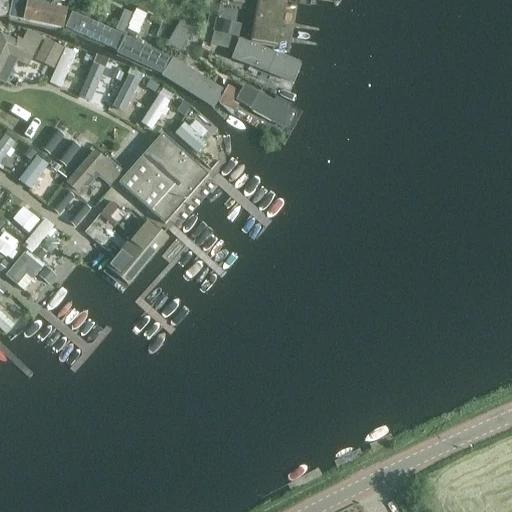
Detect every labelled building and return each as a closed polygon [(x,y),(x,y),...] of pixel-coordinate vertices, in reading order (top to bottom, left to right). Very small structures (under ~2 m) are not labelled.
[(284,0),(281,0),(263,0),(254,44),(274,48),(284,0)] [(23,19),(27,4),(12,1),(9,16),(23,19)] [(65,12),(28,4),(24,20),(62,28),(65,12)] [(123,35),(72,12),(65,27),(117,50),(123,35)] [(132,16),(124,12),(117,28),(125,31),(132,16)] [(137,18),(132,16),(125,31),(130,34),(137,18)] [(216,20),(213,31),(228,34),(231,23),(216,20)] [(180,51),(192,30),(179,23),(167,44),(180,51)] [(0,76),(9,58),(28,67),(37,49),(36,48),(39,41),(28,35),(24,43),(17,39),(15,42),(0,35),(0,76)] [(213,35),(210,46),(218,48),(220,36),(213,35)] [(169,60),(125,38),(118,52),(162,74),(169,60)] [(63,48),(44,40),(34,60),(53,70),(63,48)] [(298,64),(239,41),(232,60),(291,82),(298,64)] [(93,99),(109,58),(96,53),(80,94),(93,99)] [(223,92),(172,60),(162,76),(213,108),(223,92)] [(125,72),(116,68),(111,80),(119,84),(125,72)] [(158,88),(150,84),(144,95),(151,100),(158,88)] [(228,86),(218,103),(232,116),(238,106),(232,102),(238,92),(228,86)] [(273,103),(244,87),(236,101),(284,127),(292,113),(285,110),(288,104),(276,97),(273,103)] [(157,93),(141,122),(155,129),(171,100),(157,93)] [(183,116),(190,109),(183,104),(177,111),(183,116)] [(197,115),(191,110),(185,116),(191,121),(197,115)] [(54,134),(37,121),(25,138),(41,151),(54,134)] [(185,124),(181,129),(176,133),(197,151),(206,142),(185,124)] [(0,164),(16,141),(5,133),(0,140),(0,164)] [(120,184),(148,208),(168,225),(210,175),(162,134),(120,184)] [(96,143),(99,149),(106,149),(109,143),(106,137),(99,137),(96,143)] [(77,152),(60,139),(48,155),(65,168),(77,152)] [(120,171),(92,150),(65,184),(76,192),(93,172),(109,186),(120,171)] [(31,187),(49,164),(38,154),(19,178),(31,187)] [(90,207),(77,197),(63,215),(76,226),(90,207)] [(29,232),(40,219),(23,205),(12,219),(29,232)] [(147,223),(107,268),(126,285),(166,239),(147,223)] [(23,249),(16,244),(11,251),(18,256),(23,249)] [(46,253),(39,247),(32,255),(39,261),(46,253)] [(55,276),(54,275),(46,268),(38,276),(47,284),(48,284),(55,276)] [(0,306),(0,326),(7,333),(17,323),(0,306)]
